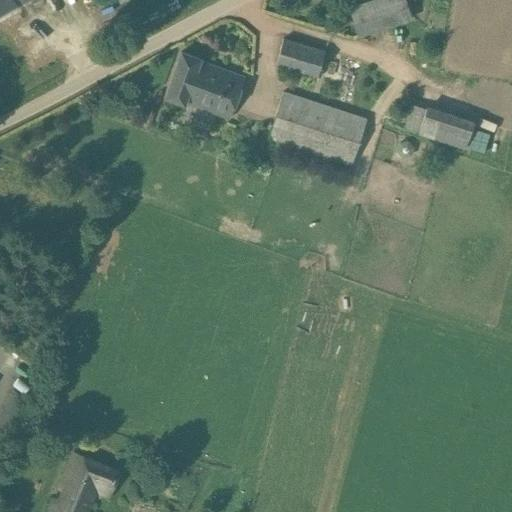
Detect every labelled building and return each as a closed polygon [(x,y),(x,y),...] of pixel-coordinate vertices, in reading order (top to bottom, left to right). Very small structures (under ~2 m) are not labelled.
[(0,0),(0,15),(28,0),(0,0)] [(411,0),(366,0),(353,5),(363,30),(415,11),(411,0)] [(326,51),(284,38),(276,64),(318,77),(326,51)] [(201,59),(182,52),(165,98),(184,105),(185,102),(229,119),(244,78),(200,62),(201,59)] [(367,117),(283,91),(268,138),(352,165),(367,117)] [(483,131),(418,111),(413,128),(478,148),(483,131)] [(120,470),(76,455),(61,490),(65,492),(60,502),(55,500),(50,511),(89,511),(97,494),(110,499),(120,470)]
